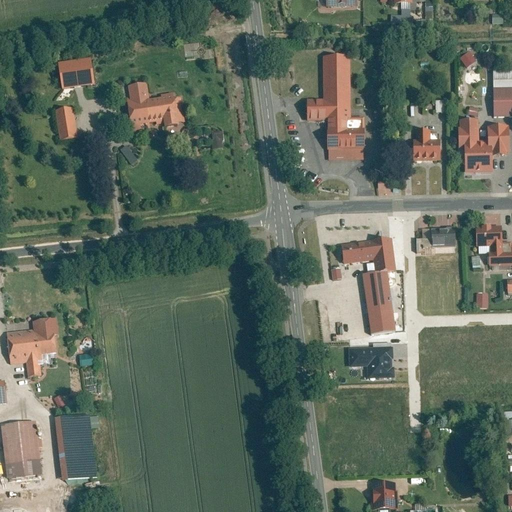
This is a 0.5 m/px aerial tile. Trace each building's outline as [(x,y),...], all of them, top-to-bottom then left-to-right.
[(356,10),(355,0),(324,0),(325,11),(356,10)] [(460,58),(466,68),(476,62),(470,52),(460,58)] [(91,58),(60,62),(63,88),(95,83),(91,58)] [(328,119),(346,118),(351,118),(349,59),(324,59),(326,103),(306,104),(306,113),(312,113),(312,119),(328,119)] [(511,89),(511,72),(495,72),(495,89),(511,89)] [(145,87),(128,90),(130,102),(126,102),(131,133),(162,128),(163,131),(178,129),(178,127),(186,126),(182,100),(173,101),(172,96),(160,97),(160,100),(148,102),(145,87)] [(511,89),(495,89),(495,118),(511,117),(511,89)] [(436,113),(448,113),(448,101),(436,101),(436,113)] [(470,108),(468,116),(477,117),(479,110),(470,108)] [(71,109),(58,110),(61,148),(74,147),(71,109)] [(329,133),(326,133),(326,151),(342,150),(342,148),(365,148),(364,130),(346,130),(346,118),(328,119),(329,133)] [(481,146),(481,121),(463,121),(463,149),(468,149),(469,174),(497,174),(497,159),(511,159),(511,127),(492,127),(492,146),(481,146)] [(418,131),(418,142),(418,155),(418,162),(443,162),(443,142),(433,142),(433,131),(418,131)] [(130,151),(124,155),(131,165),(136,162),(130,151)] [(458,229),(433,231),(435,251),(460,249),(458,229)] [(511,253),(507,253),(506,229),(478,230),(479,249),(493,248),(493,268),(511,267),(511,253)] [(394,237),(342,243),(344,266),(376,262),(377,275),(398,272),(394,237)] [(431,238),(417,239),(416,246),(416,255),(432,253),(431,238)] [(332,271),(333,281),(342,280),(340,270),(332,271)] [(404,312),(398,272),(377,275),(366,277),(374,337),(399,333),(396,313),(404,312)] [(489,295),(479,295),(479,304),(489,305),(489,295)] [(38,333),(10,338),(14,367),(32,365),(35,380),(43,379),(40,360),(57,358),(54,339),(62,338),(60,323),(37,327),(38,333)] [(373,350),(349,351),(350,368),(368,369),(369,380),(394,380),(392,349),(373,350)] [(92,355),(79,355),(80,367),(92,367),(92,355)] [(0,388),(0,400),(8,399),(6,387),(0,388)] [(57,417),(63,479),(100,476),(94,413),(57,417)] [(38,420),(2,424),(8,479),(44,475),(38,420)] [(399,511),(400,486),(374,486),(374,511),(399,511)]
